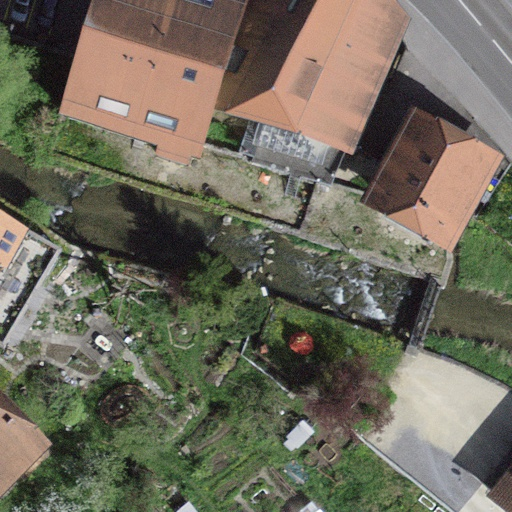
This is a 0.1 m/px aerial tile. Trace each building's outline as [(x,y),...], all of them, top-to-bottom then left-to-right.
[(248,0),(241,14),(195,0),(104,0),(72,106),(166,135),(159,157),(187,165),(207,101),(254,117),(333,138),(385,14),(370,1),(368,0),(248,0)] [(480,162),(421,132),(384,203),(442,233),(458,202),(471,209),(477,198),(464,192),(480,162)] [(60,250),(0,215),(0,345),(4,348),(35,294),(0,274),(0,268),(13,245),(51,267),(60,250)] [(0,474),(1,474),(9,483),(40,453),(0,412),(0,474)] [(511,511),(511,463),(486,494),(508,511),(511,511)]
